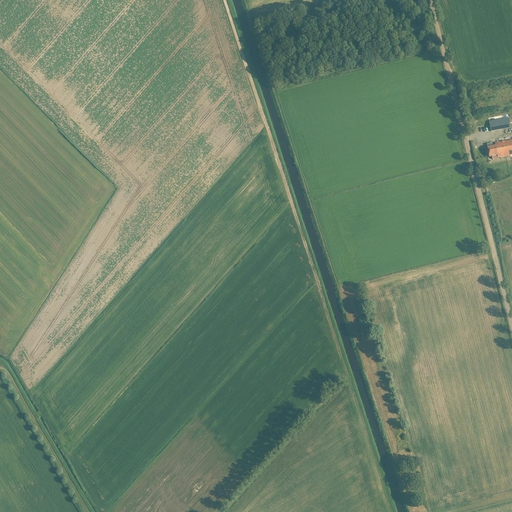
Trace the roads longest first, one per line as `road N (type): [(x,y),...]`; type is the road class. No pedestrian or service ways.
road 1 (track): [(224,0),(342,358)]
road 2 (unclassified): [(511,326),(430,0)]
road 3 (track): [(0,369),(87,511)]
